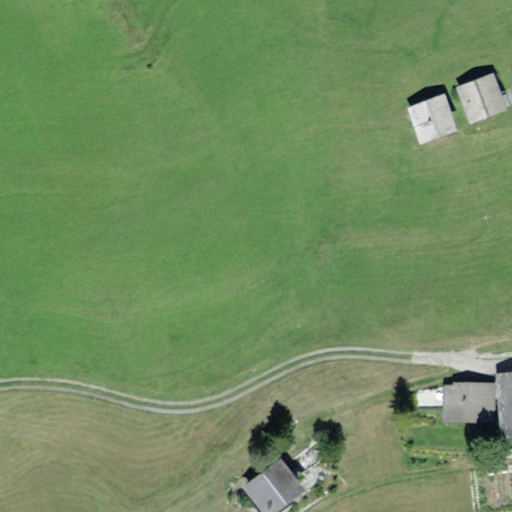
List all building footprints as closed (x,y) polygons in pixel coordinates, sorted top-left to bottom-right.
[(511,105),(511,103),(500,77),(469,90),(482,119),(511,105)] [(465,125),(453,97),(420,111),(433,139),(465,125)] [(511,447),(511,376),(497,378),(502,448),(511,447)] [(494,429),(493,387),(443,388),(444,430),(494,429)] [(271,460),(234,488),(251,511),(289,511),(303,502),(271,460)]
